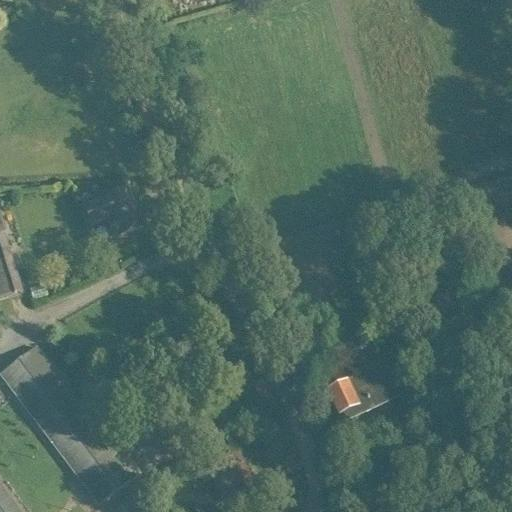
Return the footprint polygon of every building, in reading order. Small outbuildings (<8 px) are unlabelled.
[(115,239),(124,235),(142,228),(127,191),(83,209),(91,227),(107,220),(115,239)] [(0,300),(5,298),(22,293),(15,274),(3,236),(0,236),(0,300)] [(372,325),(392,317),(377,277),(357,285),(372,325)] [(0,376),(0,378),(98,507),(118,491),(132,508),(149,495),(136,479),(132,482),(113,458),(117,454),(37,348),(0,376)] [(348,421),(366,413),(401,396),(391,374),(372,383),(367,373),(333,390),(338,400),(334,402),(340,415),(344,413),(348,421)] [(155,388),(141,395),(150,412),(164,405),(155,388)] [(208,468),(215,484),(223,502),(253,488),(238,455),(208,468)] [(0,511),(18,511),(0,487),(0,511)]
